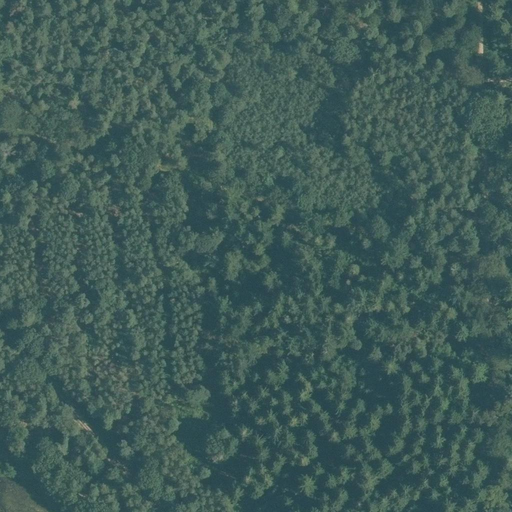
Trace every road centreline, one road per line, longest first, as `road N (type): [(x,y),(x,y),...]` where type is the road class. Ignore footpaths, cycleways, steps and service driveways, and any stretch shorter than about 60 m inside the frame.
road 1 (track): [(511,75),(467,79),(199,0)]
road 2 (track): [(168,511),(0,320)]
road 3 (track): [(479,258),(487,511)]
road 4 (track): [(0,113),(202,174)]
road 5 (track): [(479,173),(473,0)]
